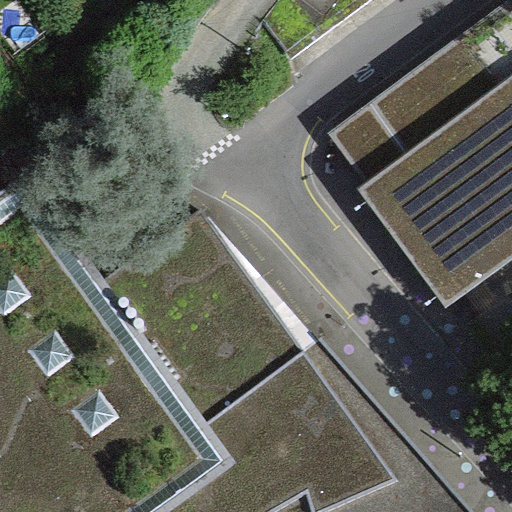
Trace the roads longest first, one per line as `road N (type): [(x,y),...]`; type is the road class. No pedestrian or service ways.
road 1 (residential): [(511,453),(238,132)]
road 2 (residential): [(238,132),(421,0)]
road 3 (residential): [(238,132),(198,132),(174,108),(178,65),(229,0)]
